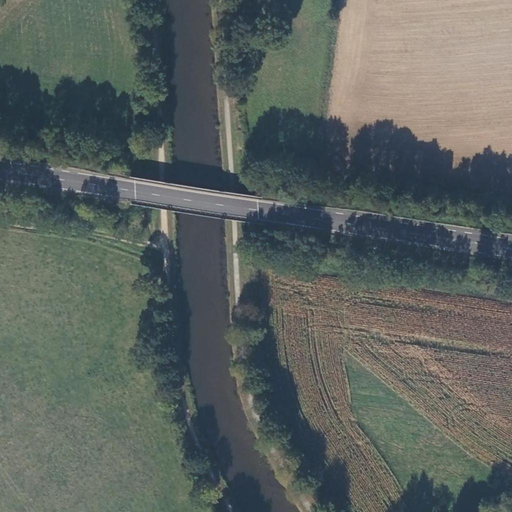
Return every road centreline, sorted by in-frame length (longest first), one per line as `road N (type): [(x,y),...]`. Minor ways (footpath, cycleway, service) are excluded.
road 1 (primary): [(0,169),(511,247)]
road 2 (track): [(0,217),(163,244)]
